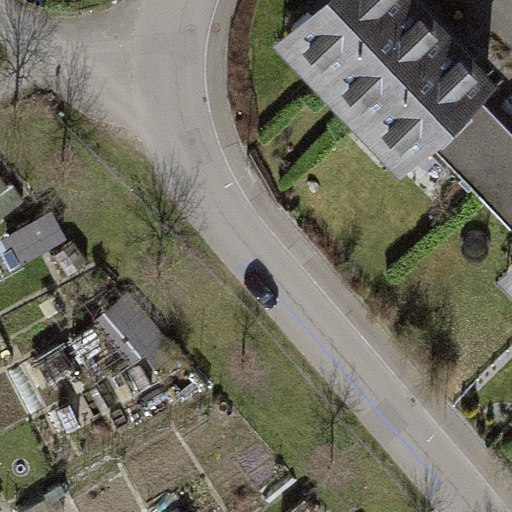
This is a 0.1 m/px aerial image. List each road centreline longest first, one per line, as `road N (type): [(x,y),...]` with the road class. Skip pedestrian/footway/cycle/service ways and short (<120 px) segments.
road 1 (residential): [(150,103),(464,511)]
road 2 (unclassified): [(0,11),(45,52),(150,103)]
